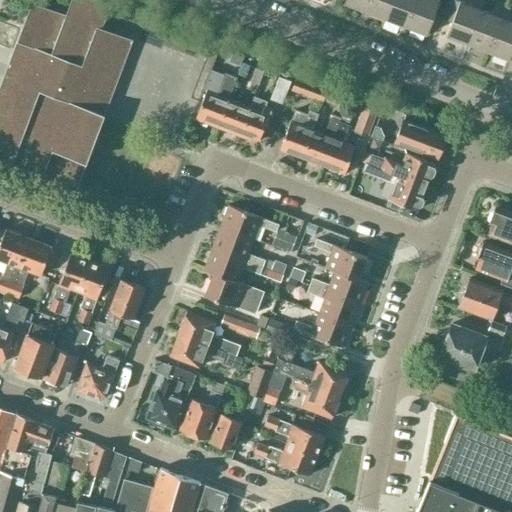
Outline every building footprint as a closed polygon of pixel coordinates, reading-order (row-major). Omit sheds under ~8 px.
[(89,0),(71,0),(65,17),(34,5),(10,67),(16,69),(0,111),(0,158),(73,186),(83,160),(78,159),(100,100),(105,102),(128,40),(92,27),(100,4),(89,0)] [(344,0),(344,2),(364,10),(368,0),(344,0)] [(368,0),(364,10),(385,18),(391,0),(368,0)] [(391,0),(385,18),(405,25),(414,0),(391,0)] [(414,0),(405,25),(426,33),(438,0),(414,0)] [(446,35),(467,43),(480,9),(484,0),(472,0),(470,5),(456,0),(449,0),(442,18),(452,22),(446,35)] [(480,9),(467,43),(487,51),(504,7),(495,3),(490,13),(480,9)] [(511,9),(504,7),(487,51),(508,59),(511,47),(511,21),(510,21),(511,15),(511,9)] [(229,61),(240,65),(241,62),(243,57),(231,53),(229,61)] [(240,65),(237,74),(245,77),(249,65),(241,62),(240,65)] [(209,122),(217,125),(228,99),(226,98),(233,79),(213,71),(195,117),(199,118),(200,121),(207,123),(209,122)] [(291,81),(278,76),(270,99),(282,103),(291,81)] [(322,101),(327,89),(295,77),(291,90),(322,101)] [(346,96),(327,89),(322,101),(342,108),(346,96)] [(253,96),(249,106),(249,107),(239,133),(243,135),(244,138),(251,140),(254,139),(258,141),(262,131),(263,132),(272,109),(265,106),(267,101),(253,96)] [(228,99),(217,125),(220,126),(222,129),(229,132),(231,131),(239,133),(249,107),(249,106),(238,102),(228,99)] [(301,157),(311,129),(317,113),(319,106),(311,103),(307,114),(294,109),(289,121),(279,149),(301,157)] [(367,135),(374,114),(363,110),(355,130),(367,135)] [(445,135),(403,119),(393,144),(404,148),(408,147),(436,157),(445,135)] [(311,129),(301,157),(322,165),(338,121),(334,120),(333,125),(328,123),(324,134),(311,129)] [(338,121),(322,165),(344,173),(354,146),(341,141),(345,129),(341,128),(343,123),(338,121)] [(382,140),(383,136),(379,127),(375,125),(371,136),(382,140)] [(366,164),(425,186),(429,176),(432,174),(434,169),(433,166),(434,163),(405,152),(401,164),(370,153),(366,164)] [(422,196),(425,186),(366,164),(364,163),(361,172),(393,184),(388,198),(385,206),(398,211),(400,203),(416,209),(418,206),(421,204),(423,199),(422,196)] [(219,226),(252,239),(258,225),(275,231),(278,224),(261,217),(228,205),(219,226)] [(511,213),(495,207),(494,210),(490,211),(488,216),(490,220),(488,223),(491,224),(487,233),(511,242),(511,213)] [(307,222),(303,232),(313,236),(316,225),(307,222)] [(211,248),(262,267),(264,260),(247,253),(252,239),(219,226),(211,248)] [(0,291),(6,293),(28,237),(5,229),(0,241),(0,259),(6,262),(1,278),(0,278),(0,291)] [(285,240),(275,236),(271,244),(282,248),(285,240)] [(51,246),(28,237),(6,293),(18,297),(27,270),(40,275),(51,246)] [(324,266),(334,270),(334,269),(358,278),(366,257),(333,245),(315,238),(313,245),(330,252),(324,266)] [(478,259),(475,268),(501,278),(500,282),(511,286),(511,252),(482,241),(480,244),(477,246),(475,251),(477,255),(475,258),(478,259)] [(203,270),(212,273),(213,272),(236,281),(237,281),(242,267),(259,274),(262,267),(211,248),(203,270)] [(70,286),(78,289),(88,260),(69,253),(57,286),(48,310),(59,313),(63,302),(64,302),(70,286)] [(88,260),(78,289),(85,291),(79,307),(80,308),(76,320),(87,324),(95,300),(107,267),(88,260)] [(264,260),(262,267),(270,270),(272,263),(264,260)] [(286,264),(275,260),(271,270),(282,274),(286,264)] [(305,271),(292,267),(289,277),(301,282),(305,271)] [(308,284),(359,303),(367,282),(358,278),(334,269),(334,270),(329,284),(311,277),(308,284)] [(270,270),(267,277),(279,282),(282,274),(270,270)] [(213,272),(212,273),(204,294),(237,307),(255,313),(257,306),(263,290),(246,284),(237,281),(236,281),(213,272)] [(511,306),(511,295),(501,291),(501,290),(468,278),(463,291),(460,292),(458,299),(459,302),(457,306),(491,318),(497,301),(511,306)] [(133,319),(144,287),(120,279),(109,310),(104,324),(115,328),(120,314),(133,319)] [(318,312),(351,325),(359,303),(308,284),(306,291),(323,298),(318,312)] [(0,327),(0,361),(2,362),(13,332),(17,320),(22,322),(28,308),(11,302),(6,316),(9,317),(4,329),(0,327)] [(177,332),(232,353),(236,344),(229,342),(215,336),(214,338),(209,337),(215,321),(186,310),(177,332)] [(343,347),(351,325),(318,312),(313,326),(295,320),(292,328),(310,334),(343,347)] [(260,327),(224,313),(220,324),(255,338),(260,327)] [(284,337),(288,326),(269,319),(265,330),(284,337)] [(63,325),(62,324),(54,321),(50,329),(30,322),(14,367),(40,376),(51,347),(54,348),(63,325)] [(63,321),(62,324),(63,325),(54,348),(42,378),(65,386),(82,343),(86,345),(91,331),(81,328),(76,341),(73,340),(68,353),(59,350),(69,323),(63,321)] [(502,336),(505,326),(491,321),(487,331),(502,336)] [(484,357),(488,346),(483,344),(486,336),(451,323),(438,357),(458,364),(454,377),(474,385),(479,372),(472,370),(479,355),(484,357)] [(232,354),(232,353),(177,332),(169,355),(198,366),(204,350),(209,352),(208,354),(229,362),(232,354)] [(118,359),(123,345),(104,338),(98,352),(106,355),(101,368),(86,362),(75,390),(99,399),(105,397),(105,396),(115,373),(113,373),(118,359)] [(273,370),(293,378),(338,394),(347,372),(317,361),(314,371),(289,362),(297,343),(285,339),(278,358),(277,357),(273,370)] [(276,354),(270,352),(268,357),(265,356),(262,365),(271,368),(276,354)] [(194,373),(171,365),(167,377),(177,381),(175,384),(163,379),(158,391),(156,390),(146,417),(174,428),(194,373)] [(245,393),(252,396),(252,394),(261,398),(266,385),(270,372),(255,366),(245,392),(245,393)] [(293,378),(290,387),(301,391),(302,388),(307,390),(301,406),(330,417),(338,394),(293,378)] [(215,382),(212,391),(210,390),(205,404),(191,398),(180,428),(184,429),(185,432),(191,434),(194,433),(204,437),(221,394),(224,385),(215,382)] [(263,401),(274,405),(279,389),(269,385),(263,401)] [(242,422),(252,396),(245,393),(245,392),(243,391),(233,418),(220,413),(210,441),(212,442),(213,445),(218,447),(221,446),(230,449),(241,421),(242,422)] [(33,419),(15,413),(0,407),(0,511),(14,511),(18,499),(19,499),(29,502),(33,485),(42,488),(43,482),(51,454),(25,446),(26,441),(46,447),(53,428),(33,420),(33,419)] [(511,511),(511,435),(455,413),(415,511),(511,511)] [(285,443),(316,455),(323,436),(267,415),(263,425),(274,429),(274,430),(287,435),(285,443)] [(70,466),(86,470),(94,443),(75,436),(68,455),(73,456),(70,466)] [(309,474),(316,455),(285,443),(282,450),(269,445),(268,447),(256,442),(253,452),(276,461),(276,462),(309,474)] [(103,477),(104,476),(111,450),(94,444),(87,471),(103,477)] [(111,450),(104,476),(103,477),(108,478),(102,499),(112,502),(126,455),(111,450)] [(62,487),(67,464),(52,460),(47,483),(62,487)] [(190,511),(199,482),(159,467),(146,511),(190,511)] [(89,495),(95,474),(85,471),(79,493),(89,495)] [(121,478),(119,485),(115,501),(120,503),(117,511),(129,511),(130,510),(137,511),(143,511),(151,486),(121,478)] [(220,511),(226,492),(204,484),(195,511),(220,511)] [(29,502),(19,499),(15,511),(34,511),(40,492),(42,488),(33,485),(29,502)] [(40,492),(34,511),(53,511),(58,496),(40,492)] [(221,511),(267,511),(268,509),(227,492),(221,511)] [(74,511),(77,501),(58,496),(53,511),(74,511)] [(95,505),(77,501),(74,511),(112,511),(114,510),(95,505)]
